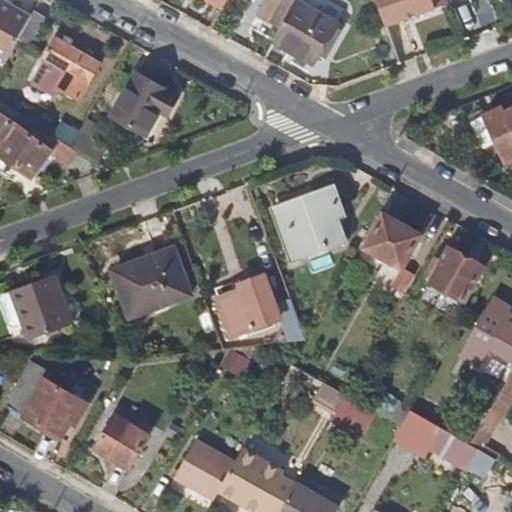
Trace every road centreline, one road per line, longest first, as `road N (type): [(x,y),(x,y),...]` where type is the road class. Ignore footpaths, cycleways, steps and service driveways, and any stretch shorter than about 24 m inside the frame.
road 1 (residential): [(326,122),(0,241)]
road 2 (residential): [(326,122),(94,0)]
road 3 (residential): [(511,226),(326,122)]
road 4 (residential): [(326,122),(511,54)]
